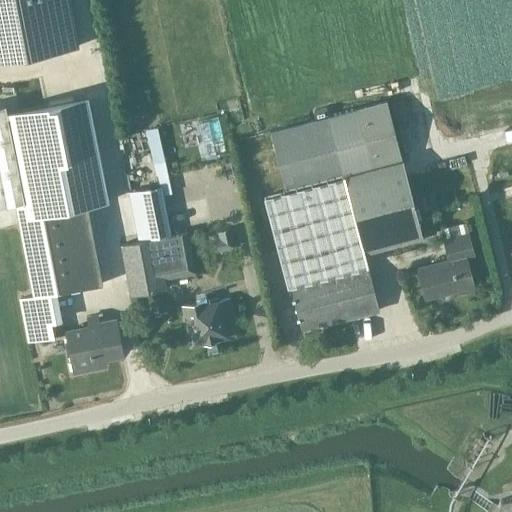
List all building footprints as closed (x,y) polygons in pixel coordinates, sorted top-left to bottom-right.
[(0,0),(0,61),(61,49),(78,46),(69,0),(0,0)] [(90,100),(6,117),(10,137),(23,201),(26,216),(26,217),(85,206),(110,201),(90,100)] [(284,288),(290,286),(301,329),(379,309),(364,251),(421,236),(386,100),(328,115),(326,108),(314,111),(315,119),(269,130),(286,191),(262,197),(284,288)] [(10,137),(6,117),(3,104),(0,104),(0,205),(23,201),(10,137)] [(26,217),(16,219),(31,297),(68,290),(68,293),(77,291),(76,288),(100,283),(85,206),(26,217)] [(465,222),(441,228),(449,260),(417,268),(425,298),(473,285),(466,256),(474,254),(465,222)] [(236,245),(233,230),(218,233),(219,239),(215,240),(217,249),(236,245)] [(195,273),(187,232),(121,244),(130,295),(165,289),(163,279),(195,273)] [(205,299),(182,304),(192,345),(228,337),(227,331),(237,329),(230,298),(207,303),(205,299)] [(24,313),(28,330),(46,325),(41,308),(24,313)] [(95,361),(125,355),(118,319),(99,323),(100,328),(66,335),(75,375),(97,371),(95,361)] [(511,511),(511,496),(503,498),(495,511),(511,511)]
